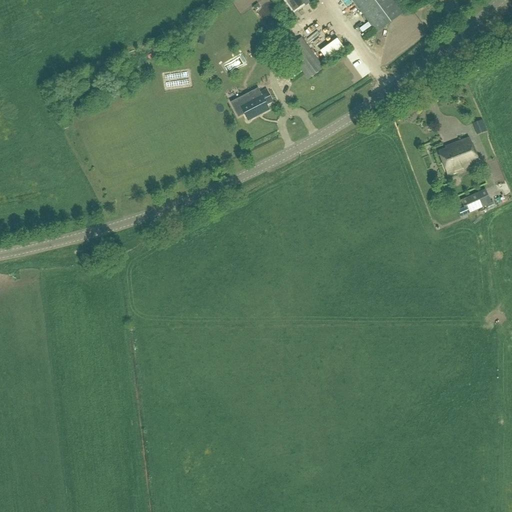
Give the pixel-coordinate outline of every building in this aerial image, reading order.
[(308,0),(284,0),(294,13),(310,1),(308,0)] [(403,13),(393,0),(349,0),(374,34),(403,13)] [(321,69),(300,39),(284,50),(306,80),(321,69)] [(268,101),(263,90),(255,93),(257,97),(238,104),(244,118),(265,110),(262,104),(268,101)] [(482,120),(473,123),(477,135),(487,132),(482,120)] [(480,162),(470,137),(453,144),(453,145),(438,152),(448,175),(480,162)] [(461,201),(464,207),(488,196),(485,190),(461,201)] [(488,196),(464,207),(458,210),(461,217),(492,203),(488,196)]
